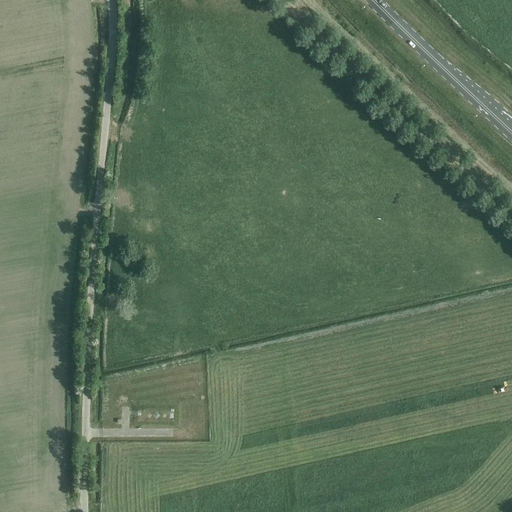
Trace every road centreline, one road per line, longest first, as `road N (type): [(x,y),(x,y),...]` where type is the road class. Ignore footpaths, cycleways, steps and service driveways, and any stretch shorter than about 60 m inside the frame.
road 1 (unclassified): [(85,511),(111,0)]
road 2 (primary): [(374,0),(511,133)]
